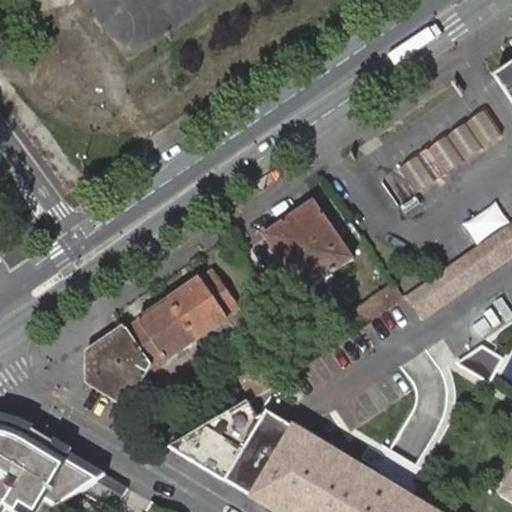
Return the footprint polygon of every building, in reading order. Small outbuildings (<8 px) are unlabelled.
[(511,63),(492,76),(511,105),(511,63)] [(503,137),(487,113),(381,181),(397,206),(503,137)] [(264,239),(305,297),(355,262),(315,204),(264,239)] [(496,205),(462,221),(472,241),(506,224),(496,205)] [(511,261),(511,230),(421,292),(435,314),(511,261)] [(214,273),(171,302),(197,342),(240,313),(214,273)] [(407,301),(395,284),(352,315),(362,330),(406,301),(407,301)] [(407,301),(406,301),(421,323),(435,314),(421,292),(407,301)] [(171,302),(127,332),(153,371),(197,342),(171,302)] [(127,332),(91,356),(91,385),(129,410),(153,371),(127,332)] [(485,350),(460,367),(491,387),(506,363),(485,350)] [(278,388),(277,365),(241,383),(251,403),(278,388)] [(246,406),(168,451),(240,494),(269,511),(426,511),(281,425),(266,417),(256,423),(246,406)] [(16,425),(0,421),(4,431),(13,434),(25,438),(29,441),(34,433),(16,425)] [(0,480),(4,478),(10,482),(5,492),(12,496),(8,504),(5,509),(10,511),(18,511),(21,507),(29,511),(37,511),(57,479),(82,493),(98,483),(98,482),(40,448),(35,457),(24,450),(29,441),(25,438),(13,434),(4,431),(0,421),(0,480)] [(103,474),(34,433),(29,441),(24,450),(35,457),(40,448),(98,482),(103,474)] [(0,499),(8,504),(12,496),(5,492),(10,482),(4,478),(0,480),(0,499)] [(511,481),(500,498),(511,505),(511,481)]
